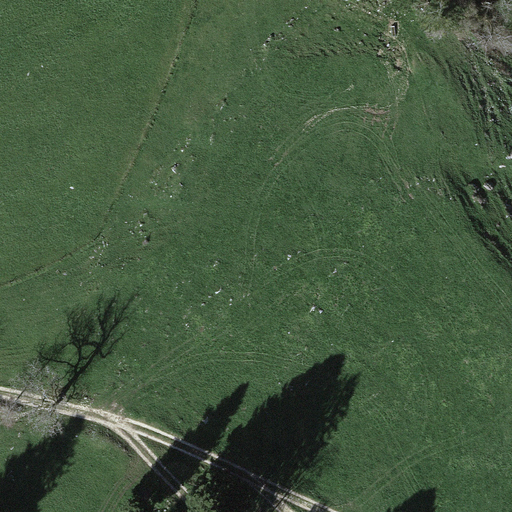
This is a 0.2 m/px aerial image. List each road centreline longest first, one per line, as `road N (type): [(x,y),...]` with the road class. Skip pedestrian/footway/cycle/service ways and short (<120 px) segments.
road 1 (track): [(115,421),(324,511)]
road 2 (track): [(115,421),(203,511)]
